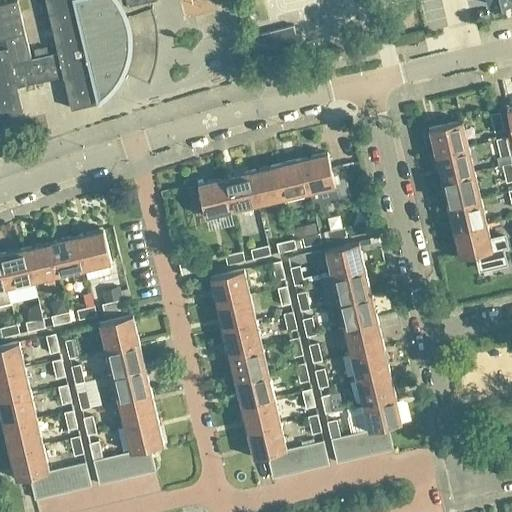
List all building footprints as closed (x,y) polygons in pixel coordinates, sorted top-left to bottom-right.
[(158,32),(157,25),(155,18),(154,14),(153,10),(152,6),(150,6),(149,0),(148,0),(46,0),(59,53),(48,55),(35,58),(30,60),(17,1),(0,4),(0,40),(6,39),(8,47),(0,49),(0,117),(23,112),(23,111),(22,111),(17,88),(64,76),(71,108),(71,109),(101,102),(101,101),(100,101),(97,85),(98,85),(101,82),(104,79),(107,76),(109,73),(120,80),(121,79),(118,77),(122,70),(149,82),(152,75),(153,71),(154,68),(155,64),(156,61),(157,57),(157,54),(158,47),(158,39),(158,36),(158,32)] [(270,31),(245,37),(251,61),(276,54),(270,31)] [(46,47),(33,50),(35,58),(48,55),(46,47)] [(246,62),(242,47),(232,49),(236,63),(235,63),(235,64),(246,62)] [(209,81),(221,80),(220,64),(208,65),(209,81)] [(494,132),(502,130),(498,112),(489,115),(494,132)] [(468,147),(462,120),(428,128),(434,155),(468,147)] [(499,157),(508,155),(504,138),(495,140),(499,157)] [(474,172),(468,147),(434,155),(440,180),(474,172)] [(309,193),(336,186),(339,199),(361,194),(353,163),(330,168),(327,153),(301,159),(309,193)] [(309,193),(301,159),(275,165),(283,199),(309,193)] [(511,181),(511,171),(510,163),(501,165),(506,183),(511,181)] [(283,199),(275,165),(249,171),(257,201),(257,205),(274,201),(283,199)] [(257,201),(249,171),(223,177),(229,201),(232,211),(257,205),(257,201)] [(469,201),(480,198),(474,172),(440,180),(445,201),(446,206),(469,201)] [(232,211),(229,201),(223,177),(197,184),(206,217),(232,211)] [(452,232),(486,224),(481,201),(480,198),(469,201),(446,206),(452,232)] [(459,258),(475,254),(479,270),(505,264),(501,249),(506,248),(503,237),(490,240),(486,224),(452,232),(459,258)] [(346,237),(344,227),(326,232),(328,241),(346,237)] [(110,263),(102,230),(77,236),(85,269),(110,263)] [(321,243),(319,234),(302,238),(304,247),(321,243)] [(85,269),(77,236),(51,242),(59,276),(85,269)] [(295,249),(293,240),(276,244),(278,253),(295,249)] [(59,276),(51,242),(25,248),(33,282),(59,276)] [(364,268),(358,242),(325,250),(331,276),(364,268)] [(270,255),(268,246),(250,250),(253,259),(270,255)] [(33,282),(25,248),(0,254),(0,258),(7,288),(33,282)] [(244,261),(242,252),(224,256),(226,266),(244,261)] [(7,288),(0,258),(0,305),(11,302),(7,288)] [(285,279),(281,261),(272,263),(276,281),(285,279)] [(303,283),(299,266),(290,268),(294,285),(303,283)] [(364,268),(331,276),(337,302),(370,294),(364,268)] [(250,295),(244,269),(210,277),(216,303),(250,295)] [(286,286),(278,288),(282,306),(291,304),(286,286)] [(117,289),(103,292),(105,304),(119,300),(117,289)] [(310,309),(305,291),(296,293),(300,311),(310,309)] [(91,293),(82,295),(86,308),(93,306),(94,306),(91,293)] [(377,320),(370,294),(337,302),(343,327),(377,320)] [(256,321),(250,295),(216,303),(222,329),(256,321)] [(121,310),(119,300),(105,304),(102,304),(104,314),(121,310)] [(96,315),(94,306),(93,306),(86,308),(77,311),(79,320),(96,315)] [(297,329),(293,312),(284,314),(288,331),(297,329)] [(70,320),(68,313),(51,316),(53,326),(70,322),(70,320)] [(139,341),(132,315),(99,323),(105,349),(139,341)] [(316,335),(312,317),(302,319),(306,337),(316,335)] [(45,328),(43,319),(25,323),(27,332),(45,328)] [(343,327),(349,353),(383,345),(377,320),(343,327)] [(229,355),(262,347),(256,321),(222,329),(229,355)] [(19,334),(17,325),(0,328),(0,331),(2,338),(19,334)] [(59,351),(55,334),(46,336),(50,353),(59,351)] [(303,355),(299,338),(290,340),(294,357),(303,355)] [(78,357),(74,339),(65,341),(69,359),(78,357)] [(145,367),(139,341),(105,349),(111,375),(145,367)] [(0,374),(25,368),(18,342),(0,346),(0,374)] [(322,360),(318,343),(308,345),(312,362),(322,360)] [(389,371),(383,348),(383,345),(349,353),(356,379),(383,373),(389,371)] [(268,372),(262,347),(229,355),(235,380),(268,372)] [(65,376),(61,359),(52,361),(56,378),(65,376)] [(309,381),(305,363),(296,366),(300,383),(309,381)] [(85,382),(80,365),(71,367),(75,384),(85,382)] [(151,392),(145,367),(111,375),(117,400),(151,392)] [(25,368),(0,374),(0,400),(31,394),(25,368)] [(328,386),(324,368),(314,370),(319,388),(328,386)] [(356,379),(362,404),(395,397),(389,371),(383,373),(356,379)] [(268,372),(235,380),(241,406),(274,398),(268,372)] [(71,402),(67,385),(58,387),(62,404),(71,402)] [(315,406),(311,389),(302,391),(306,408),(315,406)] [(90,408),(86,391),(77,393),(81,410),(90,408)] [(151,392),(117,400),(123,426),(157,418),(151,392)] [(37,420),(31,394),(0,400),(0,414),(3,428),(37,420)] [(330,394),(321,397),(324,413),(334,411),(330,394)] [(401,423),(395,397),(362,404),(368,430),(368,431),(375,429),(383,427),(387,427),(401,423)] [(241,406),(247,432),(280,424),(274,398),(241,406)] [(77,428),(73,411),(64,413),(68,430),(77,428)] [(317,415),(308,417),(312,434),(321,432),(317,415)] [(93,416),(83,419),(87,436),(97,433),(93,416)] [(163,445),(157,418),(123,426),(129,452),(129,453),(137,451),(149,448),(163,445)] [(43,445),(37,420),(3,428),(9,453),(43,445)] [(340,436),(336,420),(327,422),(331,439),(340,436)] [(286,450),(286,449),(280,424),(247,432),(253,458),(266,454),(279,451),(286,450)] [(392,450),(387,427),(383,427),(375,429),(381,452),(392,450)] [(381,452),(375,429),(368,431),(368,430),(364,431),(370,455),(381,452)] [(370,455),(364,431),(353,433),(359,457),(370,455)] [(359,457),(353,433),(343,436),(348,460),(359,457)] [(70,439),(74,456),(83,453),(79,436),(70,439)] [(348,460),(343,436),(340,436),(331,439),(337,463),(348,460)] [(329,465),(323,441),(311,443),(317,468),(329,465)] [(102,458),(98,442),(89,444),(93,460),(102,458)] [(317,468),(311,443),(300,446),(306,470),(317,468)] [(49,471),(43,445),(9,453),(15,479),(29,476),(41,473),(49,471)] [(306,470),(300,446),(289,449),(295,473),(306,470)] [(155,471),(149,448),(137,451),(143,474),(155,471)] [(295,473),(289,449),(286,449),(286,450),(279,451),(284,475),(295,473)] [(143,474),(137,451),(129,453),(129,452),(126,452),(132,477),(143,474)] [(284,475),(279,451),(266,454),(272,478),(284,475)] [(132,477),(126,452),(116,455),(121,479),(132,477)] [(121,479),(116,455),(105,458),(110,482),(121,479)] [(110,482),(105,458),(102,458),(93,460),(99,485),(110,482)] [(91,487),(85,462),(73,465),(79,489),(91,487)] [(79,489),(73,465),(62,468),(68,492),(79,489)] [(68,492),(62,468),(51,470),(57,494),(68,492)] [(57,494),(51,470),(49,471),(41,473),(46,497),(57,494)] [(46,497),(41,473),(29,476),(34,500),(46,497)]
